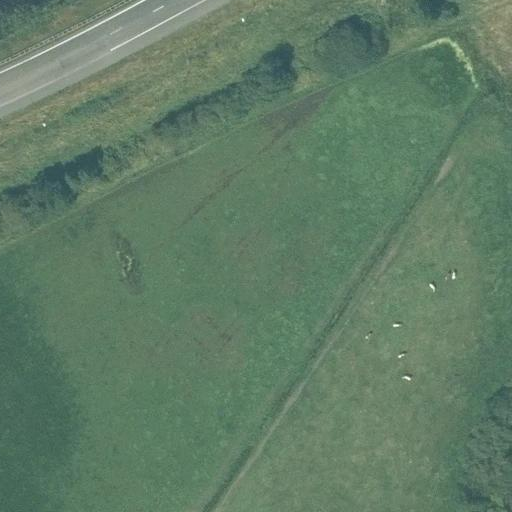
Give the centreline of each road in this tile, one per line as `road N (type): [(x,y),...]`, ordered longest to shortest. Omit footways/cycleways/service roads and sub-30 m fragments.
road 1 (unclassified): [(0,242),(418,24)]
road 2 (motorway): [(0,88),(172,0)]
